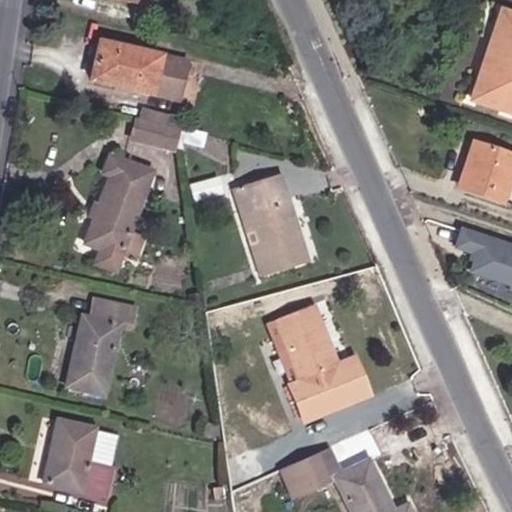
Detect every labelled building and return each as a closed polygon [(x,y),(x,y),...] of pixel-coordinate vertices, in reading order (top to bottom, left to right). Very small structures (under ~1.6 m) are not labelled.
[(164,0),(163,7),(210,19),(214,0),(164,0)] [(511,34),(511,6),(491,0),(490,0),(482,25),(511,34)] [(511,34),(482,25),(463,89),(511,104),(511,34)] [(74,67),(164,89),(173,55),(83,33),(74,67)] [(125,108),(154,116),(157,104),(128,96),(125,108)] [(120,130),(149,137),(154,116),(125,108),(120,130)] [(149,137),(163,140),(169,120),(154,116),(149,137)] [(179,133),(198,138),(201,128),(181,123),(179,133)] [(487,195),(502,150),(458,135),(452,154),(459,156),(450,182),(487,195)] [(131,215),(118,210),(136,163),(96,148),(89,164),(94,166),(72,234),(86,240),(80,259),(100,264),(105,248),(118,250),(131,215)] [(271,268),(308,257),(288,198),(280,199),(273,178),(231,190),(245,229),(257,226),(271,268)] [(511,287),(511,245),(446,223),(441,239),(461,246),(455,264),(495,278),(494,282),(511,287)] [(260,271),(271,268),(257,226),(245,229),(260,271)] [(49,372),(87,381),(103,313),(115,315),(118,298),(76,288),(72,306),(66,306),(49,372)] [(332,412),(367,396),(349,353),(331,361),(306,303),(269,320),(291,377),(283,381),(299,419),(329,407),(332,412)] [(25,465),(77,480),(92,421),(40,407),(25,465)] [(390,507),(364,456),(330,471),(321,451),(280,469),(291,494),(332,477),(347,511),(406,511),(402,501),(390,507)]
